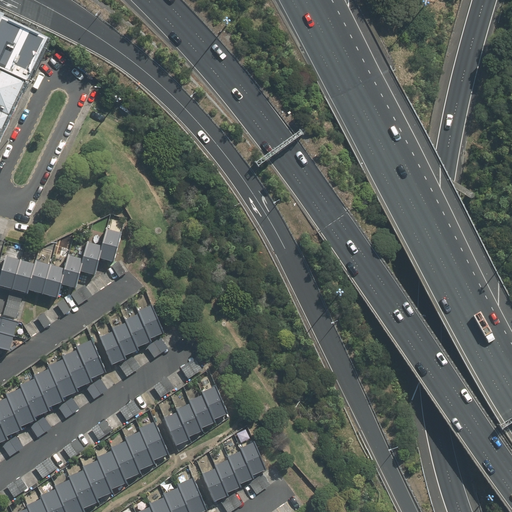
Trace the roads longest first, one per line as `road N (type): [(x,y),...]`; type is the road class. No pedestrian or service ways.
road 1 (motorway): [(410,511),(292,262),(228,156),(136,64),(35,0)]
road 2 (motorway): [(511,471),(284,141),(166,0)]
road 3 (motorway): [(461,511),(435,384),(433,328),(448,139),(484,0)]
road 4 (motorway): [(294,0),(511,409)]
road 5 (residential): [(189,351),(0,477)]
road 6 (residential): [(0,187),(50,80),(76,88),(65,124)]
road 7 (residential): [(123,286),(0,370)]
